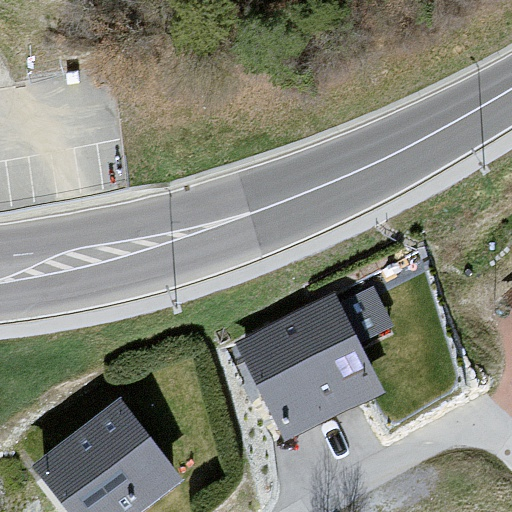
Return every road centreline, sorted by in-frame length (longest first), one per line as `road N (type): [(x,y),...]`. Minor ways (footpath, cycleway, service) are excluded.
road 1 (secondary): [(0,303),(140,269),(320,186)]
road 2 (secondary): [(320,186),(0,241)]
road 3 (secondary): [(511,88),(320,186)]
